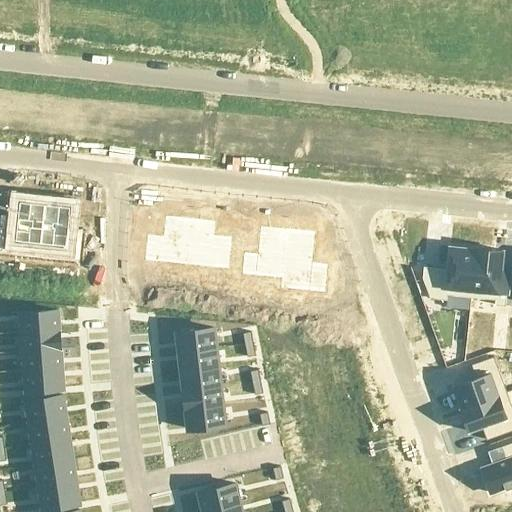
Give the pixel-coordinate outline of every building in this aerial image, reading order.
[(0,215),(0,253),(38,257),(44,204),(17,202),(16,217),(0,215)] [(44,204),(38,257),(78,261),(81,230),(67,229),(70,207),(44,204)] [(184,267),(189,219),(163,216),(161,237),(145,235),(142,263),(184,267)] [(189,219),(184,267),(228,271),(231,238),(213,236),(215,222),(189,219)] [(242,252),(239,276),(279,280),(284,229),(258,226),(256,254),(242,252)] [(284,229),(278,290),(324,294),(327,265),(311,263),(314,232),(284,229)] [(422,268),(421,279),(429,300),(445,301),(446,296),(470,299),(475,251),(449,248),(446,270),(422,268)] [(475,251),(470,299),(475,299),(490,301),(494,301),(493,306),(504,307),(507,279),(508,273),(506,273),(506,279),(498,278),(499,273),(501,252),(475,249),(475,251)] [(5,285),(3,300),(33,303),(34,288),(5,285)] [(168,302),(167,317),(176,318),(178,303),(168,302)] [(217,306),(216,322),(226,323),(228,307),(217,306)] [(56,311),(19,313),(21,334),(57,331),(56,311)] [(504,352),(507,320),(495,319),(493,351),(504,352)] [(212,328),(175,333),(178,353),(214,349),(212,328)] [(57,331),(21,334),(22,353),(59,350),(57,331)] [(249,332),(241,334),(244,346),(251,344),(249,332)] [(251,344),(244,346),(246,357),(254,356),(251,344)] [(298,381),(339,366),(332,347),(305,356),(302,347),(283,354),(293,383),(298,381)] [(214,349),(178,353),(180,372),(217,368),(214,349)] [(59,350),(22,353),(23,372),(60,369),(59,350)] [(475,379),(451,387),(459,410),(505,393),(492,357),(470,366),(475,379)] [(304,399),(346,384),(339,366),(298,381),(304,399)] [(217,368),(180,372),(182,391),(219,387),(217,368)] [(60,369),(23,372),(25,392),(62,389),(60,369)] [(256,370),(249,372),(251,383),(259,382),(256,370)] [(259,382),(251,383),(253,395),(261,394),(259,382)] [(311,417),(352,402),(346,384),(304,399),(311,417)] [(219,387),(182,391),(184,410),(221,406),(219,387)] [(511,412),(505,393),(459,410),(467,432),(480,428),(485,441),(511,431),(511,412)] [(61,396),(25,401),(28,424),(64,418),(61,396)] [(359,421),(352,402),(311,417),(317,436),(359,421)] [(221,406),(184,410),(187,430),(223,426),(221,406)] [(266,413),(258,415),(261,427),(268,425),(266,413)] [(64,418),(28,424),(31,445),(68,439),(64,418)] [(329,468),(370,453),(364,434),(338,443),(337,440),(321,446),(329,467),(329,468)] [(68,439),(31,445),(35,466),(71,461),(68,439)] [(504,461),(480,470),(489,494),(504,489),(504,491),(511,487),(511,443),(500,448),(504,461)] [(331,488),(377,471),(370,453),(329,468),(329,467),(324,469),(331,488)] [(71,461),(35,466),(38,488),(74,482),(71,461)] [(279,467),(271,469),(274,481),(282,479),(279,467)] [(383,490),(377,471),(331,488),(338,507),(342,505),(342,504),(383,490)] [(74,482),(38,488),(41,510),(78,504),(74,482)] [(233,484),(198,492),(202,511),(203,511),(238,504),(233,484)] [(377,511),(390,508),(383,490),(342,504),(342,505),(344,511),(377,511)] [(288,499),(280,502),(283,511),(287,511),(291,511),(288,499)]
